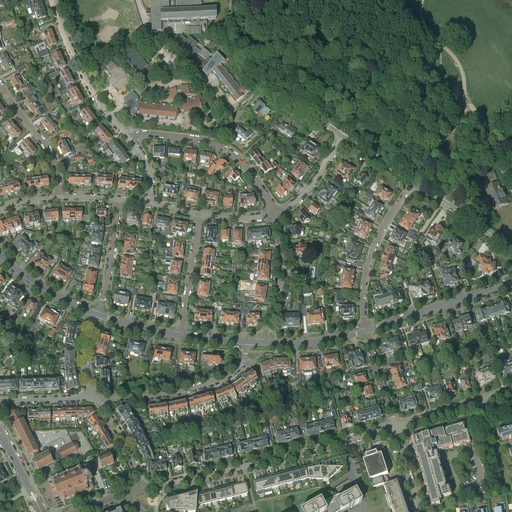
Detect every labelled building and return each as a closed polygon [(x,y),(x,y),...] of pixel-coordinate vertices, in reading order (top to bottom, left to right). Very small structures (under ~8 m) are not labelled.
[(151,0),(152,2),(151,2),(152,30),(161,30),(161,21),(216,19),(216,9),(192,10),(192,5),(198,5),(197,0),(151,0)] [(32,14),(35,13),(44,10),(42,3),(36,5),(36,4),(29,6),(32,14)] [(46,17),(44,10),(35,13),(37,20),(36,20),(37,23),(43,21),(42,19),(46,17)] [(43,34),(46,41),(54,38),(51,31),(43,34)] [(214,72),(216,74),(237,101),(243,97),(241,94),(245,91),(241,86),(239,88),(238,87),(239,86),(236,82),(234,82),(233,80),(233,79),(230,75),(229,75),(227,73),(228,72),(225,68),(223,68),(221,65),(224,62),(217,54),(212,61),(208,57),(208,56),(201,51),(200,52),(195,47),(197,44),(189,37),(187,40),(181,36),(178,41),(176,39),(171,45),(178,51),(186,58),(187,57),(203,71),(202,72),(209,79),(212,76),(211,75),(214,72)] [(56,44),(54,38),(46,41),(49,48),(56,44)] [(170,46),(173,42),(167,38),(164,41),(170,46)] [(10,43),(11,46),(5,48),(6,51),(8,51),(12,49),(18,46),(15,41),(10,43)] [(137,75),(142,81),(155,70),(139,50),(136,53),(134,50),(124,58),(137,74),(137,75)] [(1,64),(2,65),(9,61),(12,60),(8,53),(7,53),(6,53),(5,53),(4,54),(3,55),(2,55),(3,57),(0,58),(0,63),(0,64),(1,64)] [(54,63),(63,59),(60,53),(50,57),(49,55),(39,60),(40,62),(41,61),(42,61),(45,60),(49,58),(52,64),(54,63)] [(63,59),(54,63),(57,70),(65,66),(63,59)] [(112,87),(117,93),(133,80),(128,74),(126,75),(120,67),(121,66),(115,59),(111,62),(112,63),(106,67),(102,62),(94,69),(105,83),(110,78),(115,84),(112,87)] [(13,68),(9,61),(2,65),(5,71),(13,68)] [(42,80),(44,78),(45,78),(49,76),(56,73),(55,70),(41,77),(42,80)] [(59,71),(56,73),(49,76),(51,80),(58,77),(58,76),(59,76),(59,77),(60,77),(60,78),(59,79),(60,82),(62,80),(70,76),(68,70),(60,74),(59,71)] [(23,82),(19,76),(10,81),(14,88),(23,82)] [(70,76),(62,80),(64,84),(63,84),(64,86),(58,89),(59,90),(56,92),(57,94),(60,93),(67,89),(66,87),(74,83),(70,76)] [(26,80),(25,81),(23,82),(14,88),(18,94),(28,88),(26,85),(28,84),(26,80)] [(183,101),(183,102),(181,97),(183,96),(189,95),(187,85),(180,87),(181,87),(175,89),(168,90),(171,100),(177,98),(179,97),(181,104),(179,104),(179,107),(176,106),(175,105),(170,105),(169,106),(166,106),(166,104),(161,104),(160,105),(157,105),(157,104),(151,103),(151,104),(148,104),(148,103),(140,102),(140,103),(139,103),(139,104),(138,104),(139,103),(138,99),(137,96),(136,97),(135,96),(132,92),(124,99),(127,103),(126,104),(126,103),(125,103),(125,106),(126,106),(120,112),(130,124),(137,118),(133,114),(134,114),(135,114),(137,112),(139,112),(139,114),(176,118),(177,111),(179,111),(181,111),(183,111),(183,114),(202,108),(201,106),(203,105),(200,95),(196,97),(190,99),(190,101),(189,101),(189,99),(183,101)] [(76,88),(69,92),(67,93),(70,100),(71,100),(71,99),(72,99),(80,95),(76,88)] [(24,103),(28,108),(35,103),(37,102),(33,96),(36,93),(35,91),(25,96),(28,100),(24,103)] [(83,102),(80,95),(72,99),(71,99),(71,100),(73,105),(69,108),(72,113),(74,112),(78,110),(80,108),(78,104),(83,102)] [(249,108),(252,110),(257,115),(261,111),(267,115),(270,110),(264,107),(259,102),(255,107),(253,105),(249,108)] [(37,110),(40,114),(46,111),(42,105),(38,108),(35,103),(28,108),(32,114),(37,110)] [(80,114),(84,120),(92,114),(87,109),(80,114)] [(96,121),(92,114),(84,120),(89,126),(96,121)] [(45,128),(52,122),(55,120),(54,118),(51,117),(49,119),(47,117),(41,123),(45,128)] [(57,128),(52,122),(45,128),(50,133),(57,128)] [(11,123),(9,124),(8,123),(1,128),(1,129),(7,136),(9,134),(16,128),(11,123)] [(282,124),(278,129),(292,138),(296,131),(289,126),(288,128),(282,124)] [(95,132),(97,135),(96,136),(99,139),(100,138),(106,132),(101,127),(95,132)] [(238,127),(230,136),(235,140),(238,136),(245,142),(253,133),(249,129),(245,133),(238,127)] [(21,134),(16,128),(9,134),(14,139),(21,134)] [(65,139),(70,136),(72,134),(69,130),(67,131),(62,134),(65,139)] [(106,132),(100,138),(99,139),(101,142),(102,141),(105,144),(111,138),(106,132)] [(68,147),(70,146),(70,145),(68,140),(66,140),(66,139),(64,140),(64,141),(58,144),(59,147),(61,151),(68,147)] [(291,152),(295,155),(296,155),(297,155),(298,155),(299,153),(300,150),(307,154),(314,143),(310,141),(309,142),(306,140),(300,149),(295,146),(291,151),(291,152)] [(24,152),(31,146),(27,141),(25,142),(24,141),(21,144),(22,145),(19,148),(21,150),(24,152)] [(115,154),(121,149),(116,143),(110,148),(110,149),(109,150),(106,148),(103,150),(102,151),(104,154),(108,150),(113,156),(115,154)] [(318,146),(314,143),(307,154),(307,155),(304,160),(311,166),(315,160),(313,159),(315,156),(316,157),(319,153),(318,152),(320,150),(317,148),(318,146)] [(24,152),(29,157),(36,152),(31,146),(24,152)] [(70,146),(68,147),(61,151),(63,154),(64,157),(68,155),(69,158),(75,155),(74,152),(70,146)] [(126,155),(121,149),(115,154),(117,157),(117,158),(123,165),(124,163),(125,164),(129,161),(125,156),(126,155)] [(166,159),(164,159),(164,152),(164,149),(153,149),(153,157),(160,157),(160,159),(162,159),(162,162),(161,169),(165,169),(166,163),(166,159)] [(185,150),(184,156),(182,156),(181,161),(183,161),(183,162),(184,162),(185,159),(188,159),(188,158),(192,158),(191,162),(195,163),(197,152),(185,150)] [(258,168),(260,167),(264,163),(256,152),(250,156),(258,168)] [(216,158),(214,156),(213,156),(202,153),(201,156),(202,157),(201,161),(205,161),(204,164),(208,166),(209,163),(211,163),(212,161),(214,162),(216,158)] [(221,161),(219,160),(215,165),(212,164),(206,173),(210,176),(214,169),(218,171),(220,169),(223,171),(227,165),(222,161),(221,161)] [(308,168),(300,162),(297,160),(293,166),(296,168),(304,175),(307,172),(306,171),(308,168)] [(264,163),(260,167),(265,174),(271,170),(272,171),(276,167),(274,164),(270,168),(266,162),(264,163)] [(338,174),(341,176),(347,166),(345,164),(344,165),(341,163),(333,174),(336,176),(338,174)] [(351,168),(347,166),(341,176),(348,181),(350,177),(349,177),(353,171),(350,169),(351,168)] [(302,178),(304,175),(296,168),(291,174),(299,180),(301,177),(302,178)] [(233,170),(225,176),(228,179),(230,177),(234,182),(239,178),(238,176),(233,170)] [(357,180),(354,183),(357,185),(358,184),(362,187),(367,179),(360,174),(356,179),(357,180)] [(76,186),(76,175),(72,175),(72,176),(69,176),(68,179),(68,182),(68,185),(72,185),(72,186),(76,186)] [(83,175),(83,186),(91,186),(91,183),(92,183),(92,179),(91,179),(91,176),(88,176),(88,175),(83,175)] [(104,186),(104,176),(101,175),(101,176),(97,176),(97,179),(96,179),(96,182),(97,182),(97,185),(101,186),(103,187),(104,186)] [(40,177),(41,187),(45,187),(45,186),(49,186),(49,183),(50,183),(49,180),(48,180),(48,177),(44,177),(44,176),(40,177)] [(104,176),(104,186),(112,186),(112,184),(113,184),(113,180),(112,180),(113,177),(109,177),(109,176),(104,176)] [(479,176),(472,179),(476,187),(482,185),(479,176)] [(35,188),(41,187),(40,177),(33,178),(35,188)] [(27,189),(35,188),(33,178),(29,179),(26,180),(26,183),(25,183),(25,187),(27,187),(27,189)] [(126,189),(127,179),(123,178),(122,179),(119,179),(119,181),(118,181),(118,185),(119,185),(118,188),(126,189)] [(10,181),(10,183),(13,193),(14,193),(14,194),(17,193),(17,192),(21,191),(20,190),(23,189),(20,179),(13,181),(13,180),(10,181)] [(134,179),(133,189),(140,190),(140,187),(142,188),(142,184),(141,184),(141,181),(138,181),(138,180),(134,179)] [(283,184),(289,191),(290,190),(291,191),(293,188),(293,187),(294,186),(289,179),(283,184)] [(10,194),(13,193),(10,183),(4,185),(7,195),(8,196),(10,195),(10,194)] [(286,193),(289,191),(283,184),(282,183),(276,188),(277,190),(275,191),(281,198),(283,195),(284,196),(287,194),(286,193)] [(494,209),(508,204),(499,183),(485,188),(494,209)] [(170,187),(169,195),(170,195),(170,196),(172,196),(173,196),(176,196),(177,193),(179,193),(180,185),(175,184),(174,188),(171,187),(170,187)] [(170,187),(171,187),(171,186),(168,185),(167,186),(162,185),(161,189),(163,190),(162,194),(163,194),(166,195),(166,194),(169,195),(170,187)] [(192,190),(193,189),(189,187),(189,186),(184,185),(183,190),(185,190),(184,197),(187,198),(187,199),(191,200),(192,192),(192,190)] [(202,202),(206,203),(209,204),(211,193),(205,192),(206,190),(207,186),(203,185),(203,189),(202,189),(202,191),(204,192),(202,202)] [(327,185),(325,189),(323,189),(322,191),(329,197),(332,193),(334,195),(336,192),(327,185)] [(380,188),(378,188),(376,186),(373,190),(376,191),(374,193),(375,195),(376,196),(382,200),(383,199),(387,202),(389,199),(388,198),(391,195),(381,188),(380,188)] [(336,192),(337,192),(336,192),(341,195),(343,193),(342,192),(344,190),(340,187),(338,189),(336,192)] [(193,188),(193,189),(192,190),(192,192),(191,200),(194,201),(194,200),(197,200),(200,190),(193,188)] [(373,194),(368,190),(365,188),(363,192),(371,197),(373,194)] [(212,192),(211,193),(209,204),(212,204),(213,204),(216,204),(218,195),(220,195),(221,190),(219,190),(218,192),(216,192),(215,193),(212,192)] [(228,197),(224,197),(223,203),(222,203),(222,206),(232,206),(233,191),(228,191),(228,197)] [(329,197),(322,191),(320,193),(320,195),(318,198),(326,205),(329,202),(327,200),(329,197)] [(247,196),(247,205),(254,205),(256,205),(257,205),(257,204),(257,203),(257,202),(256,202),(255,202),(255,198),(253,198),(253,196),(252,196),(252,195),(250,192),(248,193),(250,196),(247,196)] [(246,206),(247,205),(247,196),(242,196),(242,194),(239,194),(239,199),(239,203),(240,203),(240,206),(243,206),(246,206)] [(370,205),(368,208),(378,214),(379,213),(380,212),(380,211),(382,208),(372,202),(370,205)] [(313,205),(308,211),(315,216),(319,210),(313,205)] [(377,214),(378,214),(368,208),(366,212),(366,211),(366,212),(364,211),(362,213),(357,209),(356,212),(357,212),(360,215),(364,217),(365,215),(374,220),(376,217),(377,217),(378,215),(377,214)] [(77,209),(76,210),(75,210),(75,219),(81,219),(81,223),(83,223),(86,223),(86,216),(82,216),(82,213),(83,213),(83,210),(79,210),(79,209),(77,209)] [(48,220),(52,220),(50,210),(47,210),(47,211),(43,212),(45,222),(48,222),(48,220)] [(57,210),(54,211),(54,210),(50,210),(52,220),(55,220),(55,221),(58,221),(58,226),(61,225),(61,222),(61,221),(58,221),(59,221),(57,210)] [(408,212),(408,213),(405,217),(414,223),(420,214),(417,212),(416,212),(415,212),(414,212),(410,210),(409,210),(408,210),(407,211),(407,212),(408,212)] [(303,212),(297,217),(295,218),(297,222),(299,220),(302,224),(303,223),(304,225),(309,221),(303,212)] [(370,230),(369,229),(370,226),(368,225),(368,224),(365,223),(364,223),(363,223),(365,219),(364,217),(360,215),(357,212),(355,215),(358,218),(357,220),(360,221),(357,228),(368,233),(370,230)] [(38,213),(35,214),(35,213),(31,214),(33,223),(37,222),(37,225),(39,225),(40,225),(40,224),(39,221),(40,221),(39,219),(40,219),(39,215),(38,213)] [(127,215),(127,217),(128,217),(127,223),(138,225),(139,217),(136,216),(136,214),(128,213),(128,215),(127,215)] [(33,223),(31,214),(28,214),(27,215),(24,216),(24,218),(24,219),(25,222),(26,224),(24,224),(24,228),(27,228),(27,229),(34,228),(33,223)] [(145,216),(144,216),(143,218),(140,217),(139,223),(142,224),(142,225),(143,225),(143,227),(146,228),(147,225),(150,226),(151,217),(148,217),(147,216),(145,216)] [(405,217),(402,222),(402,221),(401,221),(400,222),(400,223),(400,224),(400,225),(408,231),(407,233),(413,236),(414,233),(409,231),(414,223),(405,217)] [(11,219),(15,229),(18,227),(18,229),(21,228),(18,218),(15,218),(11,219)] [(161,227),(162,219),(160,218),(159,219),(156,218),(155,226),(153,226),(152,230),(156,231),(157,226),(161,227)] [(5,222),(9,231),(15,229),(11,219),(8,220),(8,221),(5,222)] [(168,221),(165,220),(165,219),(162,219),(161,227),(164,228),(164,230),(164,231),(164,233),(163,233),(164,237),(166,237),(166,236),(167,236),(168,232),(169,226),(167,226),(168,221)] [(0,230),(1,235),(6,233),(5,232),(9,231),(5,222),(4,222),(0,223),(0,230)] [(178,232),(180,223),(179,222),(177,222),(176,222),(173,222),(172,226),(169,226),(168,232),(171,233),(178,234),(178,232)] [(181,222),(181,223),(180,223),(178,232),(185,234),(187,224),(184,224),(183,223),(181,222)] [(438,226),(436,228),(433,227),(426,238),(432,242),(432,241),(436,244),(443,233),(442,232),(444,230),(438,226)] [(291,233),(292,238),(294,238),(294,239),(297,239),(297,237),(299,237),(299,233),(303,232),(303,229),(298,229),(298,227),(291,228),(291,231),(290,231),(291,233)] [(366,236),(368,233),(357,228),(355,234),(349,231),(347,236),(356,240),(358,236),(359,236),(358,236),(362,238),(365,239),(366,236)] [(268,232),(268,230),(265,230),(265,229),(264,230),(264,229),(261,229),(261,230),(260,230),(261,240),(266,240),(266,243),(269,243),(269,239),(269,236),(268,232)] [(229,231),(225,231),(225,230),(223,230),(223,231),(222,231),(222,230),(219,230),(219,233),(218,242),(221,242),(221,240),(228,240),(229,231)] [(255,241),(254,231),(253,231),(253,230),(250,230),(250,231),(249,231),(249,232),(246,232),(247,235),(246,235),(247,239),(248,243),(251,243),(251,241),(255,241)] [(391,239),(394,240),(394,242),(397,244),(398,243),(401,244),(405,236),(412,240),(414,236),(413,236),(407,233),(406,236),(396,230),(393,235),(392,235),(391,237),(392,238),(391,239)] [(215,240),(215,236),(206,235),(205,243),(216,244),(216,240),(215,240)] [(19,251),(20,251),(28,242),(22,237),(14,246),(17,249),(17,250),(19,251)] [(174,246),(174,250),(184,251),(184,247),(183,247),(184,244),(179,243),(179,241),(176,240),(169,239),(169,242),(173,243),(173,246),(174,246)] [(460,252),(459,251),(463,245),(459,242),(458,241),(458,240),(458,239),(457,239),(456,239),(456,240),(455,239),(452,243),(451,242),(449,245),(446,243),(436,257),(440,261),(448,249),(456,255),(457,254),(458,255),(460,254),(461,253),(460,252)] [(20,251),(21,252),(21,253),(22,254),(23,254),(26,257),(34,248),(35,248),(35,249),(37,250),(39,248),(37,246),(38,245),(35,242),(33,245),(32,244),(31,245),(28,242),(20,251)] [(305,248),(305,246),(305,243),(301,243),(301,246),(292,246),(292,251),(293,251),(294,256),(305,256),(305,251),(307,251),(306,247),(305,248)] [(343,250),(346,250),(360,255),(361,253),(360,252),(362,247),(351,244),(350,247),(346,246),(346,248),(344,248),(343,250)] [(91,245),(90,254),(99,255),(100,254),(100,253),(100,252),(100,249),(97,249),(97,246),(91,245)] [(385,255),(394,258),(397,250),(388,247),(385,255)] [(184,251),(174,250),(171,249),(170,255),(167,254),(166,258),(170,259),(176,260),(177,257),(182,258),(182,255),(183,255),(184,251)] [(203,257),(213,258),(214,252),(204,250),(203,257)] [(357,262),(358,257),(359,257),(360,255),(346,250),(345,254),(348,255),(346,261),(353,263),(353,261),(357,262)] [(260,251),(250,251),(249,251),(249,254),(252,254),(252,256),(258,256),(258,255),(259,255),(259,260),(269,261),(270,254),(260,253),(260,251)] [(33,262),(36,264),(36,266),(39,267),(46,257),(40,253),(33,262)] [(385,255),(384,259),(383,259),(382,259),(382,260),(381,261),(382,261),(382,262),(383,262),(392,265),(394,258),(385,255)] [(483,263),(484,264),(483,272),(484,272),(484,274),(488,274),(489,272),(493,273),(494,272),(495,265),(494,264),(490,263),(490,261),(487,261),(487,260),(486,260),(486,259),(485,259),(485,258),(480,255),(478,258),(477,260),(482,263),(483,263)] [(52,262),(46,257),(39,267),(41,269),(42,269),(45,271),(52,262)] [(122,263),(122,264),(131,266),(132,261),(133,261),(134,259),(133,259),(123,257),(123,260),(122,261),(122,263)] [(161,260),(165,261),(165,263),(172,264),(171,268),(181,270),(182,266),(181,266),(181,263),(170,261),(170,259),(166,258),(162,257),(161,260)] [(66,269),(59,280),(63,282),(63,281),(66,282),(72,272),(75,272),(76,262),(73,261),(72,268),(71,268),(69,271),(66,269)] [(392,265),(383,262),(380,271),(385,273),(385,275),(390,276),(392,276),(393,271),(392,269),(391,269),(392,265)] [(445,266),(444,266),(443,264),(438,266),(441,273),(446,286),(450,285),(450,287),(455,286),(454,284),(458,283),(454,271),(447,273),(446,272),(447,271),(445,266)] [(53,275),(56,276),(55,277),(59,280),(66,269),(59,265),(53,275)] [(181,273),(181,270),(171,268),(171,271),(166,271),(165,273),(163,273),(162,276),(167,276),(168,274),(179,276),(180,272),(181,273)] [(120,273),(121,274),(120,277),(131,278),(131,276),(130,276),(130,272),(121,270),(121,271),(120,271),(120,273)] [(342,279),(353,281),(353,280),(354,280),(354,277),(353,277),(354,276),(353,276),(353,271),(343,270),(342,279)] [(86,278),(96,280),(97,276),(96,276),(97,273),(87,271),(86,274),(87,274),(86,278)] [(95,283),(96,280),(86,278),(85,284),(94,286),(95,283)] [(353,281),(342,279),(341,285),(337,285),(337,287),(340,288),(350,289),(351,285),(352,285),(352,284),(353,284),(353,281)] [(168,287),(177,288),(178,285),(179,285),(179,283),(178,283),(179,281),(169,280),(168,287)] [(418,283),(422,295),(423,295),(424,296),(426,295),(426,294),(429,293),(428,290),(430,289),(429,287),(429,288),(428,285),(428,284),(427,281),(423,283),(422,282),(418,283)] [(199,282),(198,289),(208,291),(209,283),(199,282)] [(380,292),(380,295),(374,297),(376,305),(375,306),(376,309),(377,309),(386,306),(383,294),(382,291),(381,288),(379,282),(376,282),(375,288),(378,289),(379,289),(380,292)] [(422,295),(418,283),(415,284),(415,286),(409,288),(410,291),(411,291),(413,298),(418,296),(419,297),(421,297),(422,295),(421,295),(422,295)] [(92,294),(94,286),(85,284),(85,286),(83,285),(82,290),(88,291),(88,293),(89,293),(89,294),(90,295),(91,294),(92,294)] [(10,286),(2,296),(1,298),(0,299),(3,302),(5,299),(8,301),(16,290),(10,286)] [(177,288),(168,287),(167,286),(166,289),(164,288),(164,293),(176,295),(176,294),(177,294),(177,292),(177,291),(177,288)] [(255,293),(265,295),(266,288),(256,286),(255,293)] [(120,305),(122,294),(118,293),(119,288),(116,288),(113,303),(116,303),(115,304),(120,305)] [(18,310),(15,308),(16,307),(15,306),(23,295),(16,290),(8,301),(6,304),(13,308),(6,319),(10,321),(18,310)] [(391,292),(395,304),(399,303),(402,302),(403,302),(401,296),(403,295),(401,290),(399,291),(399,290),(394,292),(394,291),(391,292)] [(395,304),(391,292),(388,293),(388,294),(383,296),(383,294),(386,306),(387,307),(388,307),(390,306),(391,306),(395,304)] [(265,295),(255,293),(254,300),(264,302),(265,295)] [(122,294),(120,305),(124,306),(124,305),(127,306),(129,296),(122,294)] [(141,311),(143,300),(136,298),(134,308),(137,309),(137,310),(141,311)] [(29,300),(23,312),(25,313),(26,310),(30,312),(31,310),(35,312),(38,306),(37,305),(29,300)] [(143,300),(141,311),(146,312),(146,310),(149,311),(150,301),(143,300)] [(342,300),(337,300),(336,300),(336,304),(338,304),(339,314),(338,315),(337,316),(338,317),(339,318),(343,318),(344,320),(348,320),(349,317),(352,317),(352,307),(343,308),(343,307),(341,307),(341,304),(342,304),(342,300)] [(166,301),(165,305),(163,315),(169,316),(169,317),(170,318),(171,318),(172,318),(172,317),(173,317),(175,306),(169,306),(169,304),(167,303),(167,301),(166,301)] [(499,305),(502,316),(507,314),(507,315),(508,315),(510,321),(511,320),(511,311),(509,313),(508,310),(507,306),(506,303),(502,304),(499,304),(499,305)] [(165,305),(158,304),(156,314),(159,315),(163,316),(163,315),(165,305)] [(502,316),(499,305),(498,305),(499,306),(495,307),(494,306),(491,307),(495,318),(502,315),(502,316)] [(487,320),(495,318),(491,307),(488,309),(488,310),(485,311),(484,310),(487,320)] [(204,311),(195,310),(196,309),(193,309),(193,313),(195,314),(194,314),(194,319),(195,319),(194,320),(198,321),(198,322),(203,322),(204,311)] [(248,317),(247,323),(248,323),(248,326),(252,326),(256,326),(256,325),(257,325),(257,320),(259,320),(259,315),(254,315),(254,313),(250,313),(250,310),(247,310),(244,309),(244,315),(247,315),(249,315),(248,317)] [(314,313),(315,325),(320,324),(321,325),(323,324),(324,324),(322,309),(318,310),(318,312),(314,313)] [(47,322),(51,313),(51,312),(49,311),(48,311),(45,310),(39,320),(42,322),(43,320),(47,322)] [(487,321),(487,320),(484,310),(483,310),(480,311),(477,312),(478,315),(477,316),(479,320),(480,323),(476,324),(478,331),(483,330),(481,325),(484,324),(484,322),(487,321)] [(204,311),(203,322),(207,323),(207,322),(211,322),(211,320),(212,316),(211,316),(212,312),(204,311)] [(307,326),(315,325),(314,313),(310,313),(309,311),(306,311),(307,326)] [(51,313),(47,322),(45,325),(52,329),(52,327),(58,316),(55,315),(55,314),(53,313),(52,313),(51,313)] [(229,325),(230,314),(222,313),(222,317),(221,316),(221,321),(221,323),(225,323),(225,324),(229,325)] [(230,314),(229,325),(233,325),(234,325),(234,324),(238,324),(238,323),(239,318),(238,318),(238,314),(230,314)] [(283,327),(290,327),(290,315),(283,315),(283,320),(281,320),(281,327),(283,327)] [(290,315),(290,327),(298,327),(298,315),(290,315)] [(461,325),(463,331),(467,329),(466,328),(472,326),(469,316),(462,318),(464,324),(461,325)] [(464,324),(462,318),(452,321),(456,333),(463,331),(461,325),(464,324)] [(32,332),(38,322),(35,320),(29,330),(32,332)] [(70,323),(69,324),(68,324),(67,328),(68,328),(68,331),(77,333),(78,333),(80,326),(73,325),(73,323),(72,322),(71,322),(70,322),(70,323)] [(441,324),(441,325),(438,326),(442,340),(443,341),(446,339),(446,338),(449,337),(445,324),(444,324),(444,323),(443,323),(441,323),(441,324)] [(442,340),(438,326),(434,327),(434,326),(433,326),(431,326),(431,328),(430,328),(431,329),(430,330),(431,332),(432,333),(433,335),(432,337),(433,339),(434,339),(436,344),(440,343),(439,341),(442,340)] [(51,341),(55,332),(56,331),(52,329),(48,337),(47,337),(46,341),(49,343),(50,341),(51,341)] [(77,336),(77,333),(68,331),(67,337),(76,339),(76,338),(77,338),(77,336)] [(415,333),(420,345),(428,342),(425,333),(421,335),(420,332),(415,333)] [(102,333),(101,334),(100,334),(100,335),(99,335),(99,336),(99,337),(101,337),(100,340),(112,344),(114,338),(110,337),(111,336),(102,333)] [(411,348),(420,345),(415,333),(411,334),(412,338),(408,339),(411,348)] [(77,341),(76,340),(76,339),(67,337),(64,337),(63,342),(65,342),(65,344),(75,346),(76,342),(77,341)] [(390,341),(393,351),(397,349),(397,350),(401,349),(402,352),(405,351),(404,347),(401,348),(397,339),(394,340),(393,339),(390,340),(390,341)] [(112,344),(100,340),(99,343),(98,343),(97,346),(108,349),(109,347),(111,348),(112,345),(112,344)] [(384,354),(393,351),(390,341),(386,342),(386,343),(383,344),(384,348),(382,348),(384,354)] [(133,357),(137,358),(138,356),(141,357),(142,352),(143,352),(144,349),(143,349),(144,346),(141,345),(132,342),(132,343),(129,343),(129,345),(128,345),(127,348),(128,349),(127,353),(122,352),(121,355),(121,358),(124,359),(124,358),(127,359),(128,355),(130,355),(130,352),(134,353),(133,357)] [(108,349),(97,346),(96,349),(97,350),(96,352),(105,355),(106,355),(108,349)] [(153,358),(161,359),(163,349),(156,348),(155,353),(154,353),(153,355),(153,358)] [(170,351),(163,349),(161,359),(170,361),(171,358),(171,356),(170,356),(170,351)] [(351,362),(362,358),(362,356),(361,356),(359,350),(356,351),(356,352),(347,355),(348,358),(350,358),(351,362)] [(186,364),(187,353),(186,352),(184,352),(183,353),(180,353),(178,365),(182,365),(182,363),(186,364)] [(188,353),(187,353),(186,364),(190,364),(189,366),(193,367),(195,354),(191,354),(191,353),(189,353),(188,353)] [(202,355),(202,361),(206,361),(206,363),(209,363),(209,365),(212,365),(213,363),(221,364),(221,363),(222,363),(223,362),(222,360),(221,360),(221,359),(220,359),(220,357),(219,357),(219,356),(202,355)] [(324,368),(331,367),(330,357),(329,357),(328,356),(326,357),(325,358),(322,358),(324,367),(324,368)] [(330,356),(330,357),(331,367),(338,365),(337,356),(334,356),(333,356),(330,356)] [(363,361),(362,358),(351,362),(352,366),(350,366),(351,370),(364,366),(363,362),(363,361)] [(96,363),(95,364),(95,366),(96,366),(96,367),(109,366),(108,359),(96,360),(96,363)] [(308,374),(307,370),(307,360),(306,360),(305,359),(303,359),(303,360),(299,360),(300,373),(304,373),(304,374),(308,374)] [(308,360),(307,360),(307,370),(308,374),(311,373),(311,372),(315,372),(314,359),(311,359),(310,359),(308,359),(308,360)] [(274,372),(276,372),(274,360),(267,363),(271,374),(274,372)] [(278,372),(282,371),(282,360),(274,360),(276,372),(278,372)] [(290,375),(293,377),(296,376),(296,375),(295,371),(294,371),(294,365),(291,365),(291,366),(290,366),(290,360),(282,360),(282,371),(286,371),(287,374),(287,375),(290,375)] [(271,374),(267,363),(267,362),(259,365),(263,376),(271,374)] [(511,374),(511,370),(509,363),(505,364),(504,363),(501,364),(502,365),(502,366),(503,371),(504,374),(505,373),(506,377),(511,374)] [(485,380),(485,379),(495,376),(494,372),(492,372),(491,370),(490,370),(488,365),(485,366),(486,371),(483,372),(479,373),(477,374),(478,377),(476,378),(477,382),(475,382),(477,389),(484,387),(482,381),(485,380)] [(393,375),(401,373),(401,370),(402,370),(401,366),(391,369),(392,372),(392,373),(392,374),(393,375)] [(247,375),(254,386),(257,385),(254,382),(257,380),(252,372),(247,375)] [(401,373),(393,375),(393,376),(393,377),(393,379),(394,379),(395,382),(403,379),(401,373)] [(365,377),(365,378),(364,374),(354,377),(354,376),(350,378),(351,382),(352,381),(353,386),(357,384),(358,385),(359,384),(360,384),(366,382),(366,381),(367,380),(366,378),(365,377)] [(76,376),(76,375),(67,377),(68,381),(66,382),(66,384),(68,384),(77,381),(77,379),(77,378),(77,376),(76,376)] [(241,379),(247,387),(249,386),(251,388),(254,386),(247,375),(241,379)] [(460,392),(463,391),(467,390),(469,390),(469,389),(470,389),(467,377),(456,380),(460,392)] [(403,379),(395,382),(395,383),(395,385),(396,386),(397,388),(402,387),(403,390),(412,387),(411,384),(409,384),(407,378),(403,379)] [(445,380),(445,381),(446,384),(448,391),(450,391),(450,393),(450,394),(453,393),(453,394),(454,394),(455,394),(456,394),(456,393),(456,392),(455,388),(456,388),(454,383),(453,383),(452,378),(445,380)] [(110,386),(109,379),(100,380),(101,387),(106,386),(106,387),(107,388),(108,388),(109,387),(109,386),(110,386)] [(237,383),(244,394),(247,392),(245,389),(247,387),(241,379),(242,380),(237,383)] [(442,389),(442,386),(443,385),(442,380),(437,382),(438,385),(432,387),(432,388),(435,399),(436,399),(437,400),(439,399),(439,398),(442,397),(440,389),(442,389)] [(78,384),(77,381),(68,384),(69,386),(67,386),(65,387),(66,390),(68,390),(70,389),(71,390),(73,390),(73,389),(79,388),(78,387),(79,386),(79,384),(78,384)] [(244,394),(237,383),(232,386),(237,394),(239,392),(242,395),(244,394)] [(435,399),(432,388),(428,389),(427,387),(424,388),(423,384),(420,384),(420,386),(421,390),(424,389),(425,390),(429,401),(431,400),(432,400),(433,401),(434,401),(435,400),(435,399)] [(225,389),(229,398),(231,397),(233,400),(236,399),(231,387),(225,389)] [(370,387),(363,389),(361,390),(362,393),(364,392),(365,398),(373,396),(370,387)] [(220,391),(225,404),(228,402),(226,399),(229,398),(225,389),(220,391)] [(225,404),(220,391),(214,394),(218,403),(220,401),(222,405),(225,404)] [(206,396),(209,408),(212,407),(211,405),(214,404),(212,395),(206,396)] [(200,398),(202,407),(205,406),(206,409),(209,408),(206,396),(200,398)] [(407,400),(410,409),(411,409),(413,409),(413,408),(417,407),(416,405),(417,405),(415,401),(414,396),(411,397),(411,399),(407,400)] [(194,400),(197,411),(200,410),(199,408),(202,407),(200,398),(194,400)] [(197,411),(194,400),(188,401),(191,410),(193,409),(194,412),(197,411)] [(410,409),(407,400),(403,401),(403,400),(399,401),(401,405),(400,405),(401,409),(402,409),(402,411),(406,410),(407,411),(409,410),(409,409),(410,409)] [(187,402),(179,403),(182,415),(185,415),(184,412),(187,411),(188,414),(190,413),(187,402)] [(179,403),(174,404),(175,414),(178,413),(178,416),(182,415),(179,403)] [(121,416),(121,417),(129,411),(127,407),(126,408),(125,407),(123,409),(121,407),(120,407),(118,409),(118,410),(117,410),(119,414),(119,415),(120,416),(121,416)] [(370,410),(373,419),(374,419),(376,419),(376,418),(380,417),(379,415),(380,415),(379,411),(378,411),(377,407),(375,407),(376,409),(370,410)] [(83,409),(83,417),(87,417),(87,418),(94,413),(91,409),(89,409),(88,409),(87,409),(86,409),(83,409)] [(324,418),(325,422),(328,432),(330,431),(331,430),(334,429),(332,420),(337,419),(334,410),(331,411),(332,416),(324,418)] [(342,419),(344,427),(347,426),(348,426),(350,426),(350,425),(351,425),(349,417),(352,417),(351,413),(341,415),(340,410),(336,411),(339,420),(342,419)] [(366,421),(373,419),(370,410),(364,412),(366,421)] [(9,417),(29,456),(32,454),(35,459),(40,456),(18,411),(12,413),(13,415),(9,417)] [(129,411),(121,417),(122,417),(121,418),(122,420),(123,420),(125,422),(133,417),(129,411)] [(366,421),(364,412),(358,413),(358,412),(356,412),(357,416),(357,417),(358,421),(359,423),(362,422),(363,422),(365,422),(365,421),(366,421)] [(90,427),(91,426),(99,421),(97,418),(96,418),(95,416),(87,422),(90,427)] [(133,417),(125,422),(126,424),(126,425),(127,427),(128,427),(136,422),(133,417)] [(93,431),(102,426),(100,424),(100,423),(99,421),(91,426),(93,428),(92,429),(93,431)] [(136,422),(128,427),(128,428),(128,429),(129,430),(131,432),(139,428),(136,422)] [(325,433),(328,432),(325,422),(319,423),(321,433),(324,432),(325,433)] [(318,433),(321,433),(319,423),(312,425),(315,435),(317,435),(318,433)] [(439,458),(437,453),(433,454),(432,451),(434,450),(434,448),(437,447),(438,451),(443,450),(448,448),(448,449),(453,447),(453,446),(455,445),(456,447),(460,445),(465,443),(466,444),(470,442),(468,434),(467,432),(466,432),(464,427),(463,425),(464,425),(463,424),(453,427),(451,428),(446,429),(446,430),(444,431),(444,430),(439,431),(434,433),(429,434),(429,433),(412,438),(413,439),(414,441),(413,441),(415,447),(416,450),(415,450),(416,455),(417,455),(419,459),(420,464),(421,469),(423,469),(423,471),(422,471),(423,476),(424,476),(425,481),(426,486),(427,486),(428,488),(427,489),(428,494),(429,493),(429,496),(432,506),(435,505),(440,504),(439,501),(442,500),(441,498),(449,496),(447,488),(446,488),(445,486),(446,485),(445,481),(444,481),(443,476),(444,475),(442,470),(441,471),(440,468),(441,468),(440,463),(438,458),(439,458)] [(312,436),(315,435),(312,425),(305,427),(307,436),(311,435),(312,436)] [(97,435),(105,430),(104,428),(103,428),(102,426),(93,431),(94,433),(95,432),(97,435)] [(139,428),(131,432),(132,435),(132,436),(132,437),(133,437),(133,438),(142,434),(139,428)] [(511,428),(497,432),(499,438),(501,437),(503,441),(511,438),(511,428)] [(205,429),(193,432),(195,438),(206,435),(205,429)] [(289,431),(292,441),(295,440),(295,439),(299,438),(297,429),(289,431)] [(99,441),(107,436),(106,433),(106,432),(105,430),(97,435),(99,438),(98,438),(99,441)] [(283,433),(285,443),(292,441),(289,431),(283,433)] [(278,444),(282,443),(283,444),(285,443),(283,433),(276,435),(278,444)] [(142,434),(133,438),(134,438),(133,440),(134,441),(135,441),(136,443),(145,439),(142,434)] [(103,445),(111,440),(109,437),(108,437),(107,436),(99,441),(100,442),(101,442),(103,445)] [(259,439),(261,449),(264,448),(264,447),(268,446),(266,437),(259,439)] [(145,439),(136,443),(138,446),(137,447),(138,448),(139,449),(143,447),(144,447),(148,445),(145,439)] [(252,441),(254,450),(258,449),(259,450),(261,449),(259,439),(252,441)] [(108,450),(106,449),(109,447),(113,445),(112,443),(112,442),(111,440),(103,445),(104,447),(103,448),(104,450),(102,451),(102,453),(108,450)] [(246,442),(248,452),(251,452),(252,451),(254,450),(252,441),(246,442)] [(246,442),(239,444),(241,453),(245,452),(246,453),(248,452),(246,442)] [(51,455),(50,456),(53,462),(54,461),(55,463),(63,459),(62,459),(76,452),(76,451),(78,450),(75,444),(73,445),(73,444),(51,455)] [(216,459),(219,459),(217,450),(216,448),(215,444),(213,445),(214,450),(210,451),(212,461),(215,460),(216,459)] [(232,455),(230,446),(229,444),(226,445),(227,447),(223,448),(225,458),(228,457),(228,456),(232,455)] [(142,456),(151,453),(148,447),(140,450),(140,451),(139,452),(140,453),(141,454),(142,456)] [(223,459),(225,458),(223,448),(217,450),(219,459),(222,458),(223,459)] [(191,454),(187,455),(189,465),(190,465),(191,466),(192,466),(193,465),(193,464),(197,463),(194,450),(190,450),(191,454)] [(210,462),(212,461),(210,451),(203,453),(205,462),(209,461),(210,462)] [(48,452),(40,456),(35,459),(31,461),(35,468),(37,467),(39,471),(41,470),(42,470),(44,469),(45,468),(48,466),(49,467),(51,465),(52,464),(53,463),(53,462),(50,456),(48,452)] [(371,480),(373,487),(384,484),(382,476),(388,474),(382,454),(378,455),(377,452),(366,455),(367,459),(363,460),(370,480),(371,480)] [(113,464),(110,456),(110,454),(108,455),(107,453),(100,455),(101,458),(94,460),(95,463),(95,464),(98,470),(113,464)] [(150,461),(154,459),(151,453),(142,456),(143,459),(143,460),(144,462),(145,462),(145,463),(150,461)] [(172,462),(174,469),(175,469),(175,470),(181,469),(181,468),(179,456),(175,456),(176,458),(172,459),(172,458),(168,459),(169,462),(172,462)] [(157,463),(159,473),(162,472),(163,471),(166,471),(164,460),(161,461),(162,462),(157,463)] [(150,461),(145,463),(149,472),(150,471),(151,474),(155,473),(156,474),(159,473),(157,463),(152,464),(150,461)] [(90,467),(95,464),(95,463),(89,465),(79,468),(77,469),(76,470),(76,469),(73,470),(73,471),(67,473),(67,472),(66,472),(66,473),(57,477),(56,476),(55,477),(56,477),(52,479),(54,483),(50,485),(54,497),(58,496),(60,501),(64,499),(64,500),(66,500),(65,499),(75,495),(75,496),(76,496),(76,495),(81,492),(82,493),(84,492),(84,491),(85,491),(86,492),(88,491),(88,490),(93,488),(90,481),(91,480),(93,479),(90,473),(88,474),(87,473),(87,472),(91,470),(90,467)] [(314,479),(322,480),(318,467),(312,468),(314,479)] [(322,480),(329,480),(326,467),(318,467),(322,480)] [(329,480),(335,475),(342,468),(326,467),(329,480)] [(307,479),(314,479),(312,468),(305,470),(307,479)] [(300,481),(307,479),(305,470),(298,472),(300,481)] [(300,481),(298,472),(290,473),(293,483),(293,486),(301,484),(300,481)] [(285,485),(293,483),(290,473),(283,475),(285,485)] [(278,486),(285,485),(283,475),(276,477),(278,486)] [(268,479),(271,488),(278,486),(276,477),(268,479)] [(268,479),(261,481),(264,493),(272,492),(271,488),(268,479)] [(257,495),(264,493),(261,481),(254,483),(257,495)] [(385,499),(387,502),(389,501),(391,507),(390,507),(390,510),(392,509),(392,511),(407,511),(397,482),(384,487),(388,498),(385,499)] [(238,487),(240,496),(247,494),(245,485),(238,487)] [(233,498),(240,496),(238,487),(230,488),(233,498)] [(225,500),(233,498),(230,488),(223,490),(225,500)] [(218,501),(225,500),(223,490),(216,492),(218,501)] [(343,511),(361,502),(355,491),(345,497),(342,492),(322,504),(320,500),(299,511),(343,511)] [(211,503),(218,501),(216,492),(208,494),(211,503)] [(188,496),(188,497),(186,497),(186,499),(184,499),(184,498),(179,498),(179,500),(178,500),(178,499),(178,498),(170,500),(170,501),(171,504),(167,505),(167,511),(168,511),(195,511),(196,507),(196,497),(196,494),(197,494),(197,493),(188,496)] [(204,505),(211,503),(208,494),(201,496),(204,505)] [(501,511),(502,511),(506,511),(505,505),(504,502),(501,503),(501,505),(501,506),(497,507),(497,509),(495,509),(495,511),(501,511)]
